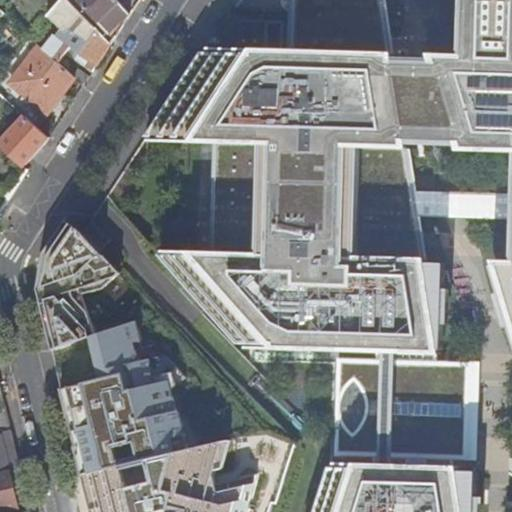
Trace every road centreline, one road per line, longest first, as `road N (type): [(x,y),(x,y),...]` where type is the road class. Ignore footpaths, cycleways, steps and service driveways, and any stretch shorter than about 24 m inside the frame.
road 1 (tertiary): [(176,0),(12,251),(4,271),(8,298)]
road 2 (residential): [(8,298),(65,511)]
